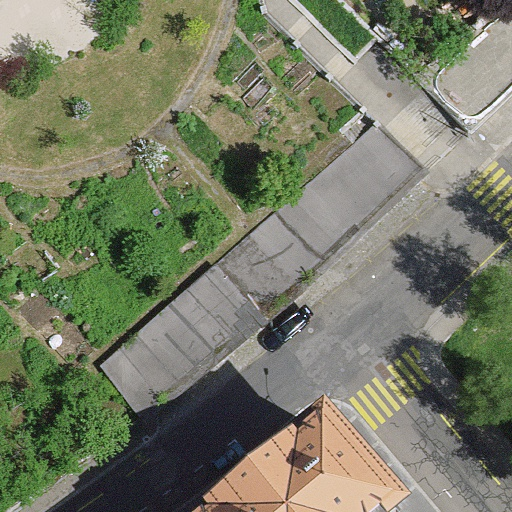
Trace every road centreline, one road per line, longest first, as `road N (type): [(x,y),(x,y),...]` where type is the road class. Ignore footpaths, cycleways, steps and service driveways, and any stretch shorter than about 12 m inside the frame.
road 1 (residential): [(355,344),(126,511)]
road 2 (residential): [(355,344),(511,191)]
road 3 (residential): [(490,511),(355,344)]
